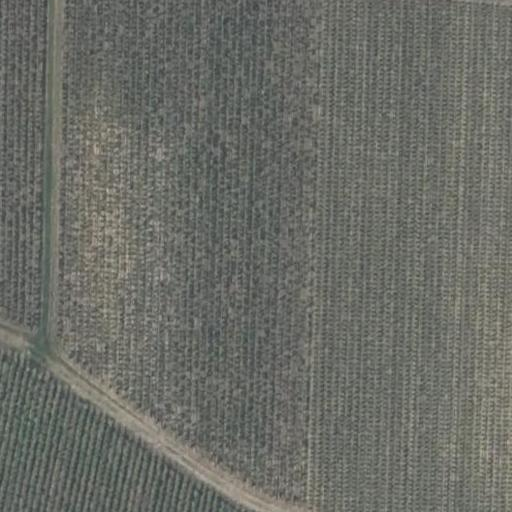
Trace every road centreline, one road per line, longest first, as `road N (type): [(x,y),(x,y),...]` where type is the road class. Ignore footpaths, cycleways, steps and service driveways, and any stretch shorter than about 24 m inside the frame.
road 1 (track): [(52,0),(39,363)]
road 2 (track): [(275,511),(175,457),(0,336)]
